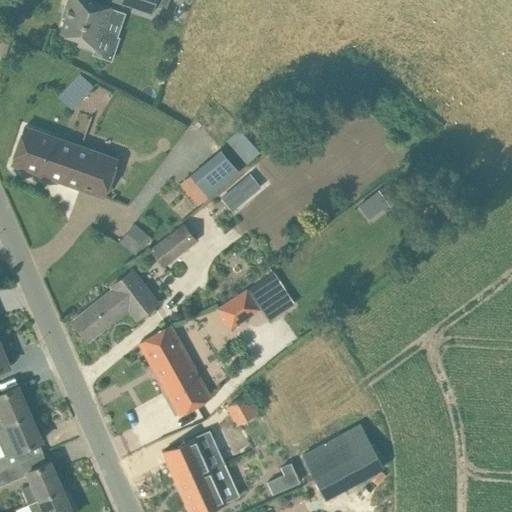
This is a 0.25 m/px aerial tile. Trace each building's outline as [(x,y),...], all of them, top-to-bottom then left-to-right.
[(114,8),(90,0),(67,0),(65,7),(69,8),(61,33),(79,39),(78,44),(95,50),(101,32),(105,33),(114,8)] [(112,0),(113,1),(151,14),(155,5),(156,0),(112,0)] [(156,0),(155,5),(166,9),(169,0),(156,0)] [(99,90),(89,76),(63,94),(73,108),(99,90)] [(115,159),(43,133),(24,127),(12,163),(102,195),(115,159)] [(259,153),(240,130),(228,140),(246,163),(259,153)] [(222,151),(191,175),(196,181),(208,197),(239,172),(225,153),(222,151)] [(250,173),(235,185),(247,198),(261,187),(250,173)] [(379,188),(358,204),(368,219),(390,203),(379,188)] [(164,267),(198,240),(185,222),(150,249),(164,267)] [(150,239),(135,225),(120,240),(135,255),(150,239)] [(132,270),(112,286),(114,288),(73,320),(88,340),(129,308),(137,318),(158,302),(132,270)] [(264,278),(217,307),(230,328),(259,310),(257,306),(274,295),(264,278)] [(169,325),(158,332),(140,341),(181,414),(209,398),(169,325)] [(0,345),(0,369),(9,366),(0,345)] [(0,426),(29,413),(18,386),(0,393),(0,426)] [(247,397),(228,408),(237,424),(256,413),(247,397)] [(41,441),(29,413),(0,426),(0,443),(4,452),(0,453),(0,470),(15,464),(31,457),(27,447),(41,441)] [(323,497),(391,461),(367,415),(299,451),(323,497)] [(210,430),(164,451),(191,511),(201,511),(211,508),(224,502),(240,495),(229,470),(210,430)] [(24,472),(29,485),(22,488),(28,503),(62,489),(50,461),(24,472)] [(284,474),(268,482),(273,494),(300,483),(291,463),(281,467),(284,474)] [(0,485),(20,477),(15,464),(0,470),(0,485)] [(71,511),(62,489),(28,503),(32,511),(71,511)]
